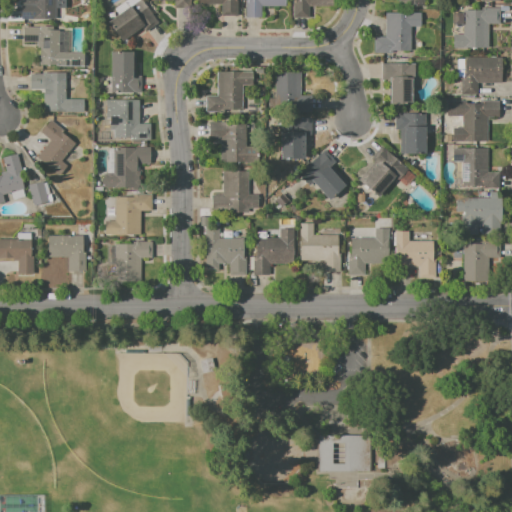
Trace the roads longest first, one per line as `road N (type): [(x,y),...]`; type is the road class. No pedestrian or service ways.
road 1 (tertiary): [(511,307),(0,307)]
road 2 (residential): [(356,0),(336,40),(202,50),(185,61),(175,101),(182,307)]
